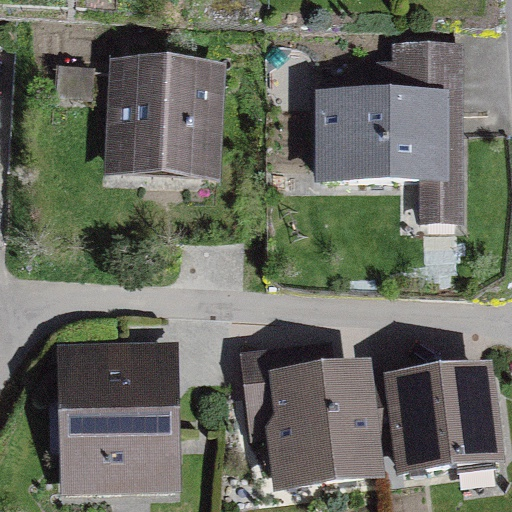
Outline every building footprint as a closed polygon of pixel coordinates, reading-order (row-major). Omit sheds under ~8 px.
[(323,101),(324,181),(441,180),(441,104),(458,104),(458,48),(398,48),(398,100),(323,101)] [(124,75),(120,169),(204,173),(209,79),(124,75)] [(370,457),(363,393),(361,378),(314,384),(311,354),(251,361),(254,389),(248,400),(253,439),(274,437),(279,473),(309,470),(326,483),(373,478),(370,457)] [(68,390),(70,491),(171,489),(170,387),(153,388),(153,355),(83,356),(84,389),(68,390)] [(363,393),(370,457),(400,454),(402,474),(459,467),(465,459),(493,456),(484,378),(363,393)]
